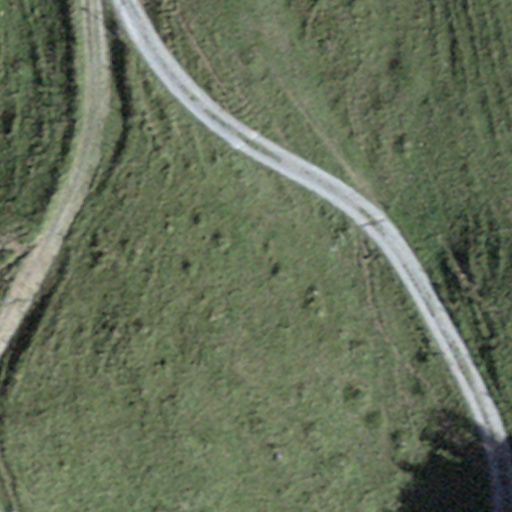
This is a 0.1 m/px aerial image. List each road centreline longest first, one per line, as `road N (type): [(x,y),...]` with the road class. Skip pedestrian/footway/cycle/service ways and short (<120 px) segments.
road 1 (track): [(145,0),(182,93),(481,283),(511,327)]
road 2 (track): [(92,0),(93,179),(0,315)]
